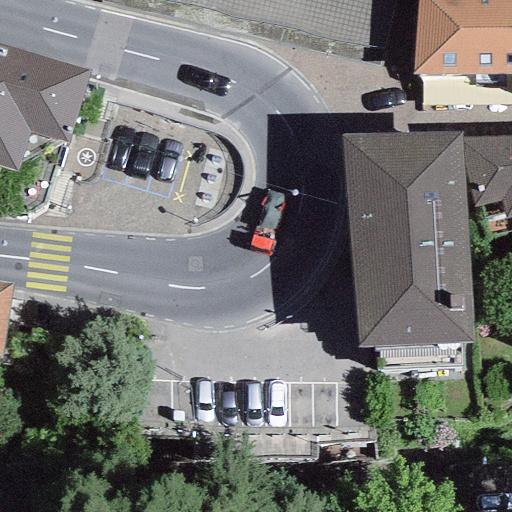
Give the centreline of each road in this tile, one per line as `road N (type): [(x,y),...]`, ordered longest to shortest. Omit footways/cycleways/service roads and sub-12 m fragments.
road 1 (secondary): [(0,256),(178,288),(230,286),(273,259),(301,188),(293,131),(254,93),(205,72),(0,19)]
road 2 (residential): [(0,496),(511,496)]
